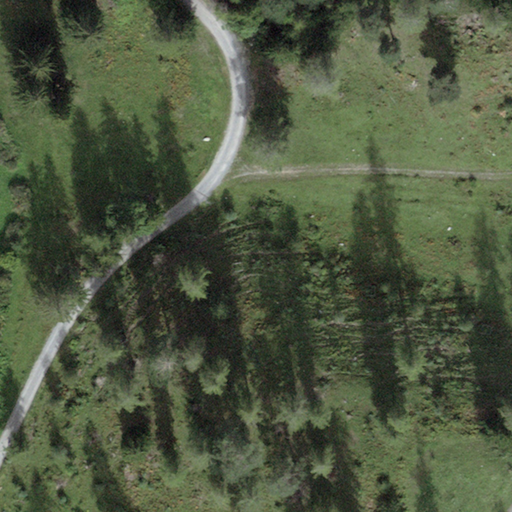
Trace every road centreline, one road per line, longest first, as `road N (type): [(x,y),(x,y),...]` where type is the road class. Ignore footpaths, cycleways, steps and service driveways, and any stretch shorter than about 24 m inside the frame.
road 1 (track): [(190,0),(212,19),(238,93),(216,183),(90,299),(36,384),(0,466)]
road 2 (track): [(511,170),(340,170),(216,183)]
